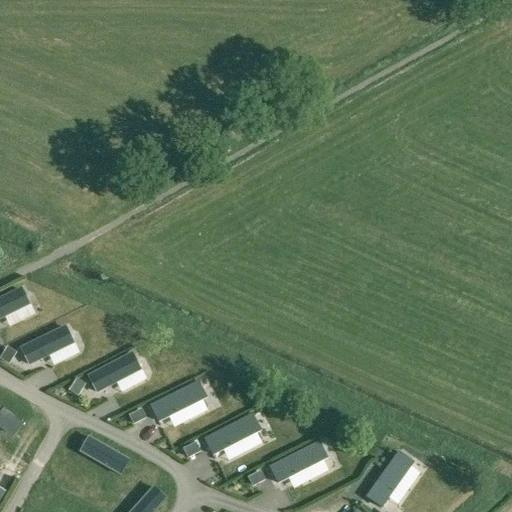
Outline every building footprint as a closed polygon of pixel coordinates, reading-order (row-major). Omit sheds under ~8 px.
[(22,288),(0,298),(0,320),(4,318),(30,306),(22,288)] [(66,327),(21,349),(29,367),(48,357),(75,344),(66,327)] [(133,353),(87,377),(96,394),(116,384),(142,371),(133,353)] [(199,382),(151,407),(160,423),(169,419),(203,401),(207,399),(199,382)] [(252,415),(205,440),(213,456),(222,452),(255,435),(260,432),(252,415)] [(88,438),(79,454),(120,477),(129,462),(88,438)] [(319,442),(270,467),(279,484),(288,479),(323,461),(328,458),(319,442)] [(399,453),(367,498),(382,508),(389,499),(411,468),(414,464),(399,453)] [(200,460),(194,472),(206,477),(211,466),(200,460)] [(153,488),(131,511),(155,511),(166,500),(153,488)] [(307,490),(300,501),(312,509),(319,498),(307,490)]
